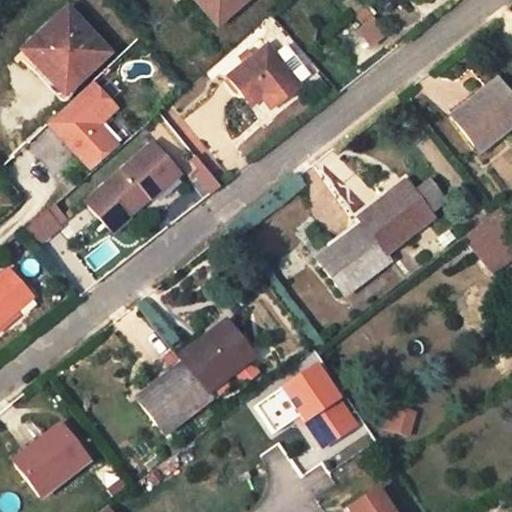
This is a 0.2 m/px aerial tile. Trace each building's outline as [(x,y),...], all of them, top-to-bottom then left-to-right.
[(185,0),(212,29),(242,0),(185,0)] [(69,4),(24,44),(44,65),(48,61),(69,85),(108,48),(69,4)] [(365,48),(382,35),(363,9),(346,21),(365,48)] [(266,45),(299,82),(315,69),(281,31),(266,45)] [(272,108),(298,86),(268,47),(230,81),(250,106),(262,97),(272,108)] [(470,154),(511,126),(511,103),(495,77),(442,111),(470,154)] [(88,79),(41,125),(86,171),(127,131),(110,114),(117,108),(88,79)] [(98,186),(119,211),(142,190),(148,197),(175,174),(149,143),(98,186)] [(352,217),(355,222),(383,256),(428,222),(397,182),(352,217)] [(124,217),(148,197),(142,190),(119,211),(124,217)] [(19,226),(31,246),(66,224),(53,204),(19,226)] [(498,209),(467,236),(479,251),(511,224),(498,209)] [(383,256),(355,222),(310,259),(340,298),(387,261),(383,256)] [(5,269),(0,274),(0,322),(29,297),(5,269)] [(140,299),(113,325),(150,364),(177,338),(140,299)] [(179,364),(203,396),(248,361),(220,324),(176,360),(179,364)] [(266,433),(293,417),(311,450),(352,427),(314,361),(247,399),(266,433)] [(206,400),(203,396),(179,364),(132,403),(159,438),(206,400)] [(389,400),(376,427),(402,439),(415,412),(389,400)] [(55,429),(8,463),(35,498),(81,464),(55,429)] [(388,511),(373,485),(330,510),(331,511),(388,511)]
